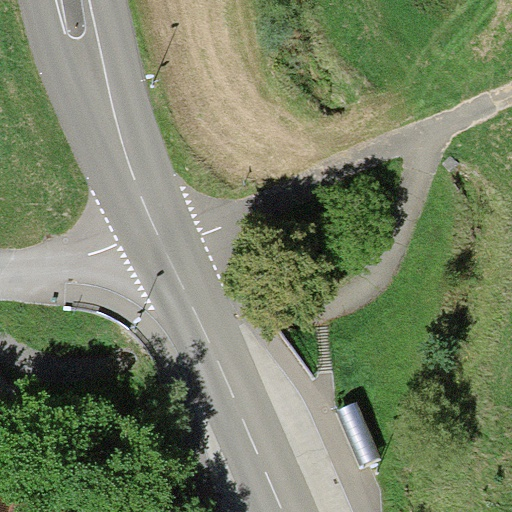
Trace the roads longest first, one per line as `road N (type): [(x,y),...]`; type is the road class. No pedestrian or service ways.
road 1 (track): [(511,93),(165,249)]
road 2 (tertiary): [(282,511),(165,249)]
road 3 (tertiary): [(165,249),(117,149),(71,0)]
road 4 (residential): [(165,249),(0,268)]
